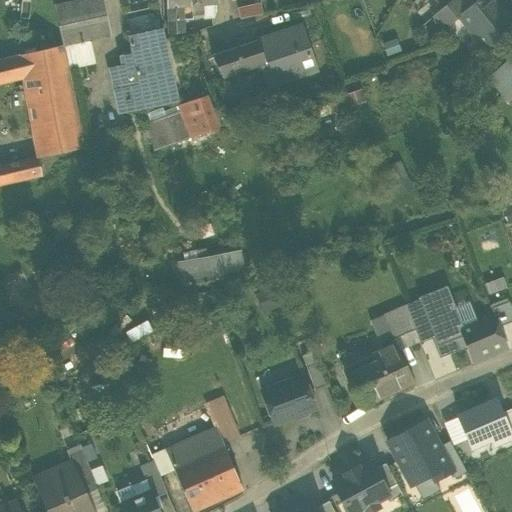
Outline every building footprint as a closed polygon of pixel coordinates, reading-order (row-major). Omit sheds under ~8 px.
[(62,45),(63,46),(90,40),(108,36),(100,0),(86,0),(54,7),(62,45)] [(433,0),(441,8),(450,0),(433,0)] [(467,7),(461,0),(450,0),(441,8),(433,15),(443,28),(447,26),(458,17),(457,15),(467,7)] [(457,15),(458,17),(484,48),(485,49),(511,27),(511,22),(493,0),(476,0),(467,7),(457,15)] [(202,13),(202,5),(191,6),(191,14),(202,13)] [(237,10),(239,20),(262,15),(260,5),(237,10)] [(183,19),(183,6),(166,8),(166,21),(183,19)] [(134,30),(156,26),(153,10),(131,14),(134,30)] [(472,58),(484,48),(458,17),(447,26),(472,58)] [(166,21),(166,35),(184,33),(183,19),(166,21)] [(134,54),(136,64),(145,105),(145,106),(175,100),(161,30),(130,37),(132,43),(130,44),(130,46),(132,45),(134,54)] [(264,65),(260,66),(267,89),(314,75),(302,30),(258,42),(258,44),(264,65)] [(90,40),(63,46),(66,65),(67,69),(94,64),(90,40)] [(211,57),(222,78),(260,66),(264,65),(258,44),(211,57)] [(0,83),(22,79),(22,77),(24,76),(24,73),(66,65),(63,46),(19,56),(0,60),(0,83)] [(136,64),(134,54),(122,56),(124,67),(136,64)] [(496,88),(503,82),(511,73),(511,55),(487,77),(496,88)] [(121,110),(145,105),(136,64),(124,67),(112,69),(121,110)] [(67,69),(66,65),(24,73),(24,76),(22,77),(22,79),(36,160),(38,159),(84,148),(67,69)] [(511,73),(503,82),(511,93),(511,73)] [(164,116),(174,143),(217,127),(205,96),(176,107),(178,111),(164,116)] [(152,140),(154,150),(165,146),(174,143),(164,116),(149,122),(152,140)] [(41,175),(38,159),(36,160),(4,167),(7,182),(41,175)] [(511,196),(498,202),(506,223),(511,220),(511,196)] [(242,275),(238,252),(179,263),(183,286),(242,275)] [(459,328),(458,326),(451,308),(444,290),(420,300),(435,337),(438,336),(459,328)] [(484,294),(486,304),(509,300),(507,290),(484,294)] [(420,300),(404,306),(419,343),(435,337),(420,300)] [(468,301),(451,308),(458,326),(475,319),(468,301)] [(490,313),(497,327),(511,320),(511,308),(509,301),(489,309),(490,313)] [(400,352),(419,343),(404,306),(367,323),(378,348),(394,341),(400,352)] [(466,344),(474,364),(506,350),(497,327),(490,313),(475,319),(458,326),(459,328),(466,344)] [(466,344),(459,328),(438,336),(442,346),(438,347),(441,353),(466,344)] [(349,375),(363,404),(413,382),(400,352),(394,341),(378,348),(384,360),(349,375)] [(301,356),(314,389),(325,385),(313,352),(301,356)] [(261,393),(272,423),(315,407),(304,377),(291,382),(290,379),(275,384),(276,388),(261,393)] [(206,401),(218,430),(223,441),(238,435),(222,395),(206,401)] [(495,400),(457,416),(467,439),(471,447),(490,439),(493,444),(511,436),(501,412),(495,400)] [(511,408),(501,412),(511,436),(511,438),(511,408)] [(452,445),(467,439),(457,416),(457,415),(442,422),(452,445)] [(425,421),(387,441),(411,485),(413,484),(431,475),(434,481),(451,472),(452,471),(438,447),(425,421)] [(175,472),(191,511),(243,490),(223,441),(218,430),(192,441),(198,455),(173,466),(175,472)] [(166,449),(173,466),(198,455),(192,441),(191,439),(166,449)] [(449,441),(438,447),(452,471),(451,472),(455,479),(466,472),(449,441)] [(173,466),(166,449),(151,456),(153,461),(160,478),(175,472),(173,466)] [(104,511),(106,511),(97,489),(96,486),(90,471),(84,456),(70,463),(83,493),(84,494),(91,511),(104,511)] [(145,479),(149,488),(162,483),(160,478),(153,461),(140,466),(145,479)] [(344,477),(332,483),(347,511),(357,511),(362,509),(363,511),(370,511),(379,507),(376,502),(388,495),(389,495),(374,469),(370,462),(358,469),(357,466),(342,473),(344,477)] [(70,463),(49,472),(63,502),(83,493),(70,463)] [(385,463),(374,469),(389,495),(388,495),(391,501),(402,495),(385,463)] [(101,466),(90,471),(96,486),(107,481),(101,466)] [(45,510),(63,502),(49,472),(32,480),(45,510)] [(439,490),(434,481),(431,475),(413,484),(422,500),(439,490)] [(145,479),(130,485),(136,498),(151,492),(149,488),(145,479)] [(162,483),(149,488),(151,492),(153,498),(166,493),(162,483)] [(120,505),(136,498),(130,485),(115,491),(120,505)] [(120,505),(123,511),(159,511),(153,498),(151,492),(136,498),(120,505)] [(91,511),(84,494),(83,493),(63,502),(45,510),(46,511),(91,511)] [(311,499),(286,511),(318,511),(316,507),(311,499)] [(334,511),(328,501),(316,507),(318,511),(334,511)] [(0,508),(0,511),(19,511),(15,502),(0,508)]
